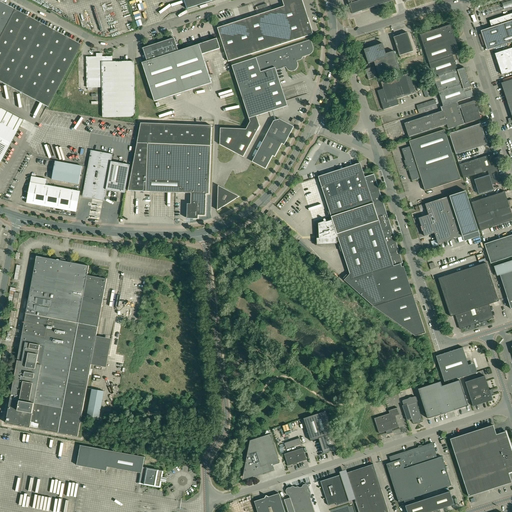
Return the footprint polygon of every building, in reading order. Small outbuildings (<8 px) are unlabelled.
[(183,0),(187,9),(213,0),(183,0)] [(313,32),(308,18),(307,17),(306,17),(305,17),(303,13),(304,13),(304,12),(300,0),(282,0),(284,6),(267,12),(242,20),(217,28),(221,37),(228,62),(231,61),(270,48),(306,37),(311,35),(312,34),(313,33),(313,32)] [(347,0),(352,14),(359,12),(392,1),(391,0),(347,0)] [(0,81),(13,89),(47,107),(59,86),(70,65),(77,52),(80,45),(58,33),(34,20),(0,1),(0,81)] [(511,20),(481,31),(487,50),(511,41),(511,20)] [(438,91),(443,106),(457,102),(472,97),(473,97),(471,87),(465,68),(463,68),(457,70),(454,60),(457,60),(455,55),(459,54),(460,53),(455,38),(450,25),(420,35),(425,50),(431,70),(438,91)] [(414,51),(408,35),(408,33),(393,37),(398,50),(400,56),(414,51)] [(179,51),(174,38),(154,45),(153,44),(152,44),(151,44),(151,45),(143,48),(147,61),(142,63),(154,101),(168,97),(191,90),(211,83),(202,54),(220,49),(217,39),(179,51)] [(310,40),(256,58),(232,66),(234,72),(250,122),(246,129),(220,128),(220,145),(234,152),(243,157),(260,126),(256,116),(272,111),(287,106),(276,69),(286,66),(288,70),(291,71),(293,70),(296,69),(297,66),(297,63),(296,60),(301,58),(301,57),(309,54),(311,53),(312,52),(313,49),(312,47),(310,40)] [(368,64),(374,62),(379,77),(400,70),(394,51),(386,54),(383,44),(364,50),(368,64)] [(495,54),(502,75),(511,71),(511,48),(504,51),(495,54)] [(92,88),(102,87),(102,57),(102,54),(101,54),(98,54),(97,54),(97,57),(87,57),(87,72),(87,88),(88,88),(88,90),(92,90),(92,88)] [(134,61),(133,61),(128,62),(112,62),(112,57),(102,57),(102,87),(103,103),(103,117),(135,117),(134,65),(134,61)] [(365,70),(369,80),(377,77),(374,67),(365,70)] [(420,70),(415,72),(418,81),(423,79),(420,70)] [(383,89),(377,91),(383,110),(399,105),(397,99),(416,93),(409,73),(381,82),(383,89)] [(426,98),(432,96),(429,88),(423,90),(426,98)] [(435,100),(416,106),(419,113),(419,114),(437,108),(435,100)] [(476,107),(474,104),(474,101),(460,105),(466,124),(477,120),(481,119),(477,107),(476,107)] [(465,124),(457,102),(443,106),(441,107),(442,111),(404,123),(409,137),(447,125),(448,129),(465,124)] [(0,162),(22,120),(6,111),(0,108),(0,162)] [(284,145),(294,127),(279,119),(275,120),(274,121),(252,162),(266,169),(272,155),(275,157),(282,143),(284,145)] [(205,216),(206,194),(210,194),(211,144),(211,126),(141,123),(128,191),(176,193),(191,193),(191,204),(187,204),(187,218),(198,219),(198,215),(205,216)] [(481,124),(479,124),(449,134),(456,154),(487,144),(481,124)] [(412,181),(421,178),(425,191),(461,179),(445,130),(409,141),(411,146),(402,149),(412,181)] [(82,197),(104,201),(106,190),(125,193),(130,165),(111,161),(113,154),(91,150),(82,197)] [(464,179),(465,178),(488,171),(497,168),(492,154),(464,163),(461,154),(456,155),(459,165),(464,179)] [(82,166),(55,161),(52,180),(78,185),(82,166)] [(349,284),(374,307),(415,336),(425,333),(413,294),(404,266),(402,267),(401,264),(403,263),(393,234),(392,229),(382,199),(381,195),(378,188),(378,185),(374,174),(365,177),(363,173),(360,163),(318,177),(332,220),(326,222),(326,219),(325,219),(324,219),(323,220),(324,222),(318,223),(319,238),(317,238),(317,245),(337,244),(336,238),(338,237),(350,274),(344,280),(346,282),(349,284)] [(501,181),(497,168),(488,171),(482,173),(483,176),(489,174),(489,175),(474,180),(479,194),(494,190),(493,187),(492,184),(501,181)] [(76,212),(76,211),(80,191),(47,185),(48,183),(46,182),(46,179),(31,176),(27,203),(76,212)] [(239,197),(224,189),(223,188),(218,186),(217,210),(239,197)] [(465,191),(449,196),(425,204),(428,215),(419,218),(424,236),(434,233),(438,244),(462,236),(463,236),(464,241),(480,236),(478,231),(465,191)] [(505,191),(471,202),(476,217),(511,204),(511,199),(508,201),(505,191)] [(511,220),(511,214),(511,211),(511,210),(511,204),(476,217),(481,231),(511,220)] [(511,245),(509,236),(490,242),(493,251),(502,248),(506,259),(511,256),(511,245)] [(490,242),(484,244),(491,264),(496,262),(493,251),(490,242)] [(502,248),(493,251),(496,262),(506,259),(502,248)] [(84,290),(89,263),(37,254),(34,273),(32,285),(39,286),(44,285),(45,288),(48,287),(49,288),(52,288),(54,287),(55,289),(61,290),(64,298),(63,299),(68,300),(69,297),(72,297),(73,292),(77,290),(78,293),(84,290)] [(511,260),(494,266),(497,276),(500,275),(507,298),(511,309),(511,308),(511,260)] [(460,329),(476,324),(476,325),(480,324),(479,323),(493,318),(489,304),(499,301),(486,263),(438,278),(451,317),(455,315),(460,329)] [(20,293),(16,292),(17,288),(11,287),(9,296),(14,297),(12,308),(17,309),(18,304),(20,293)] [(463,348),(450,352),(449,352),(458,378),(463,377),(471,374),(463,348)] [(449,352),(446,353),(436,356),(443,378),(445,383),(458,378),(449,352)] [(473,406),(487,402),(493,400),(485,376),(465,382),(473,406)] [(440,382),(418,389),(421,399),(428,420),(468,407),(467,405),(459,380),(441,386),(440,382)] [(99,420),(104,391),(92,389),(86,418),(99,420)] [(404,405),(402,406),(407,421),(412,419),(413,423),(414,424),(417,423),(419,424),(421,421),(422,421),(422,420),(417,403),(417,402),(418,401),(417,400),(416,397),(415,396),(412,397),(411,397),(409,398),(408,399),(403,400),(402,402),(404,405)] [(370,423),(365,425),(369,435),(404,422),(397,403),(367,413),(370,423)] [(304,419),(304,420),(311,441),(319,438),(323,452),(331,450),(332,451),(338,449),(325,411),(304,419)] [(493,425),(450,439),(469,497),(511,483),(509,473),(511,471),(511,450),(506,432),(496,435),(493,425)] [(284,431),(276,433),(280,444),(284,443),(283,441),(285,440),(283,434),(285,433),(284,431)] [(248,479),(254,477),(275,470),(273,465),(280,463),(270,434),(250,440),(244,473),(244,474),(243,474),(243,475),(243,476),(244,476),(244,477),(245,478),(246,478),(246,479),(247,479),(248,479)] [(399,502),(404,501),(406,505),(405,506),(407,511),(431,511),(454,505),(450,491),(420,501),(419,498),(415,499),(414,497),(451,485),(447,470),(449,469),(448,466),(445,466),(442,456),(437,458),(432,443),(389,457),(391,462),(386,464),(399,502)] [(107,467),(141,473),(142,473),(143,468),(145,457),(80,445),(77,465),(107,471),(107,467)] [(284,454),(288,466),(293,464),(294,465),(297,464),(297,463),(307,460),(303,448),(284,454)] [(346,473),(347,475),(341,477),(341,475),(320,481),(328,506),(336,503),(337,505),(350,501),(349,499),(354,497),(358,511),(388,511),(373,464),(346,473)] [(141,473),(140,483),(142,483),(160,487),(163,472),(143,468),(142,473),(141,473)] [(290,498),(284,500),(288,511),(314,511),(310,498),(311,495),(310,493),(308,492),(308,490),(309,488),(308,485),(306,484),(303,485),(302,487),(300,488),(298,486),(295,487),(294,490),(292,490),(292,489),(289,487),(287,488),(286,491),(287,495),(289,496),(290,498)] [(265,498),(254,501),(257,511),(285,511),(279,493),(269,497),(267,496),(266,496),(265,498)] [(251,511),(248,501),(232,507),(234,511),(251,511)]
